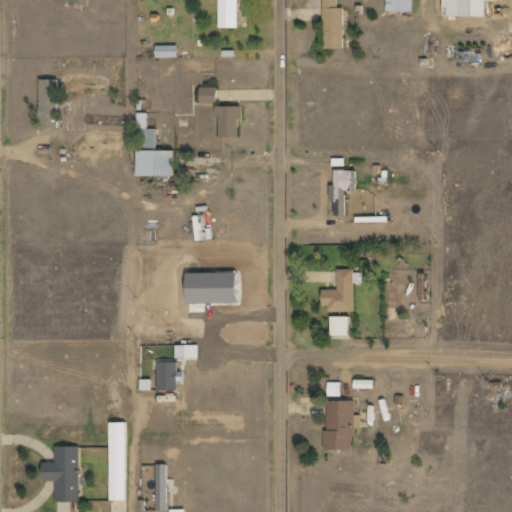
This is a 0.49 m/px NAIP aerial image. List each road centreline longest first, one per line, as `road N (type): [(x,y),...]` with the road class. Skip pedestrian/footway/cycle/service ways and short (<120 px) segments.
road 1 (residential): [(283,511),(282,0)]
road 2 (residential): [(283,348),(455,357)]
